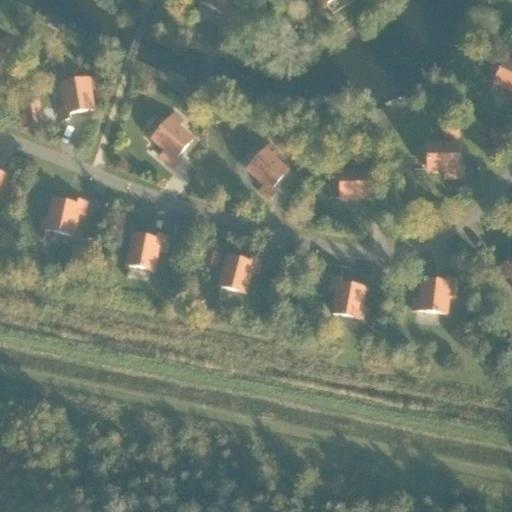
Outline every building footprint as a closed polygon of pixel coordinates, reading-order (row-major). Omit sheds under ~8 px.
[(195,0),(223,16),(232,0),(195,0)] [(284,42),(298,36),(292,24),(278,31),(284,42)] [(0,67),(9,49),(13,51),(16,44),(5,39),(2,45),(0,44),(0,67)] [(511,98),(511,100),(511,99),(511,53),(509,52),(493,84),(511,92),(511,98)] [(68,116),(93,111),(89,91),(96,90),(94,79),(61,85),(66,108),(59,109),(61,122),(69,120),(68,116)] [(28,128),(40,126),(36,106),(24,108),(28,128)] [(165,152),(160,157),(174,169),(179,163),(176,160),(192,141),(177,128),(182,123),(174,115),(152,140),(165,152)] [(443,139),(458,139),(458,125),(443,125),(443,139)] [(505,135),(496,126),(486,136),(496,145),(505,135)] [(444,178),(463,178),(463,170),(458,170),(458,145),(427,146),(427,172),(444,171),(444,178)] [(270,191),(287,172),(272,159),(277,154),(269,146),(247,171),(264,187),(260,191),(269,200),(274,194),(270,191)] [(339,173),(340,200),(371,198),(370,173),(375,173),(375,166),(362,166),(362,173),(339,173)] [(39,230),(71,238),(77,215),(83,216),(86,204),(78,202),(77,207),(53,201),(48,221),(42,219),(39,230)] [(157,242),(133,236),(127,267),(152,272),(157,249),(163,251),(166,238),(158,237),(157,242)] [(95,242),(81,239),(77,253),(92,256),(95,242)] [(216,269),(220,257),(207,253),(203,266),(216,269)] [(251,265),(227,258),(219,288),(244,295),(250,272),(256,274),(259,262),(252,260),(251,265)] [(499,268),(504,279),(510,277),(511,280),(511,267),(508,269),(506,265),(499,268)] [(333,316),(365,321),(367,311),(360,309),(364,290),(339,285),(340,280),(333,279),(330,291),(337,293),(333,316)] [(453,299),(455,280),(448,280),(447,284),(422,282),(420,302),(413,301),(412,312),(445,316),(447,298),(453,299)]
